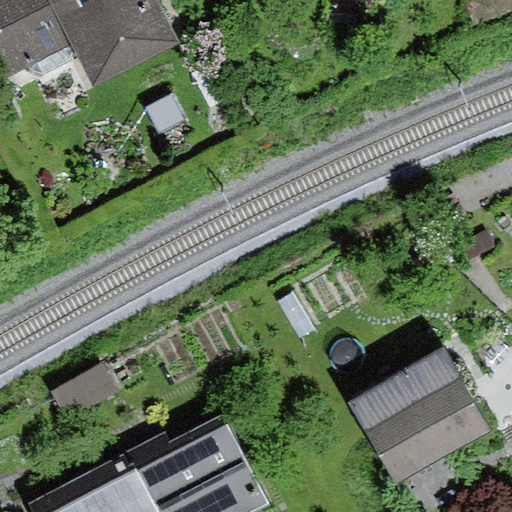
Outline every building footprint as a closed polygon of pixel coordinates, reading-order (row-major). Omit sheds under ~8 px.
[(0,0),(0,85),(69,50),(91,94),(182,47),(157,0),(0,0)] [(511,0),(476,0),(467,4),(475,26),(511,12),(511,0)] [(174,96),(147,109),(159,134),(186,121),(174,96)] [(444,348),(347,398),(393,485),(490,435),(444,348)] [(165,435),(25,507),(27,511),(258,511),(270,506),(225,418),(170,446),(165,435)]
